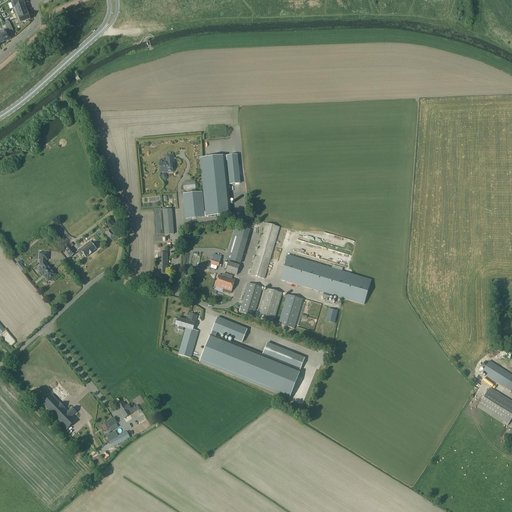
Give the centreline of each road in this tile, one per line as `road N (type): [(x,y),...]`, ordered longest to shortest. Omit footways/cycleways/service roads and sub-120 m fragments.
road 1 (unclassified): [(0,368),(104,273),(212,307),(236,300)]
road 2 (tertiary): [(0,117),(101,30)]
